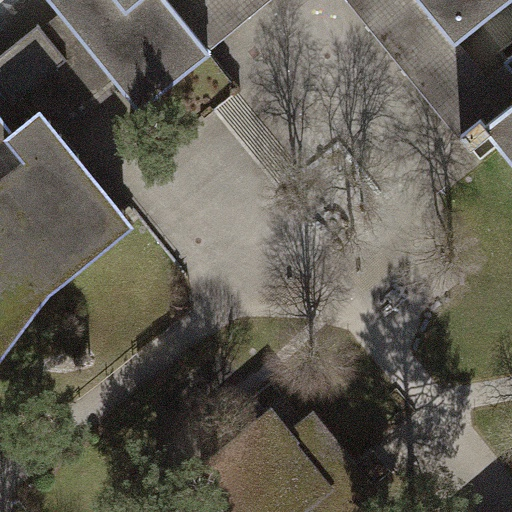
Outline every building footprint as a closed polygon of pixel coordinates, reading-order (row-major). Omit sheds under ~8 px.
[(0,375),(3,378),(66,294),(140,230),(75,146),(65,133),(123,88),(132,100),(150,123),(233,59),(225,48),(197,13),(213,0),(45,0),(59,17),(0,62),(0,375)] [(511,69),(498,81),(471,48),(467,51),(425,0),(213,0),(197,13),(225,48),(284,0),(356,0),(490,164),(508,148),(496,133),(511,119),(511,69)] [(511,0),(425,0),(467,51),(471,48),(511,14),(511,0)] [(511,119),(496,133),(508,148),(511,152),(511,119)] [(400,511),(375,481),(395,465),(386,453),(374,438),(354,454),(314,405),(292,423),(278,407),(199,471),(232,511),(400,511)]
